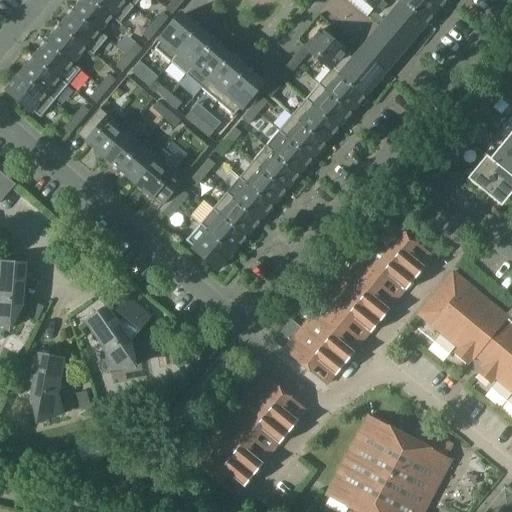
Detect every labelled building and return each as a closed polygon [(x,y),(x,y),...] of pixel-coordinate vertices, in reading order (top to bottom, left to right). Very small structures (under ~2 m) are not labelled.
[(81,0),(73,10),(100,33),(100,32),(112,18),(113,17),(92,0),(81,0)] [(133,8),(126,1),(124,0),(92,0),(113,17),(112,18),(120,24),(133,8)] [(183,0),(173,0),(166,9),(172,14),(183,0)] [(417,17),(400,2),(397,0),(365,0),(404,33),(417,17)] [(397,0),(400,2),(417,17),(426,25),(433,17),(440,8),(429,0),(397,0)] [(429,0),(440,8),(447,0),(429,0)] [(87,48),(86,49),(93,55),(108,38),(100,32),(100,33),(73,10),(60,26),(87,48)] [(153,24),(159,29),(168,18),(162,13),(153,24)] [(404,33),(380,13),(365,31),(346,53),(370,73),(357,88),(366,96),(398,59),(426,25),(417,17),(404,33)] [(154,48),(171,62),(199,28),(183,14),(161,41),(154,48)] [(149,40),(159,29),(153,24),(143,35),(149,40)] [(86,49),(87,48),(60,26),(47,41),(73,64),(86,49)] [(186,75),(215,42),(199,28),(171,62),(186,75)] [(356,89),(357,88),(370,73),(319,31),(305,47),(310,51),(331,69),(332,68),(356,89)] [(34,57),(60,79),(73,64),(47,41),(34,57)] [(186,75),(202,88),(230,55),(215,42),(186,75)] [(126,55),(132,60),(142,49),(136,44),(126,55)] [(310,51),(305,47),(304,46),(291,61),(297,66),(310,51)] [(123,72),(132,60),(126,55),(117,66),(123,72)] [(202,88),(218,102),(246,68),(230,55),(202,88)] [(47,95),(48,94),(60,79),(34,57),(21,72),(47,95)] [(291,61),(278,77),(284,82),(297,66),(291,61)] [(262,82),(246,68),(218,102),(234,115),(262,82)] [(356,89),(332,68),(331,69),(318,84),(352,113),(366,96),(357,88),(356,89)] [(511,86),(511,71),(511,70),(502,80),(511,87),(511,86)] [(142,71),(137,77),(149,87),(155,81),(142,71)] [(48,94),(47,95),(21,72),(7,89),(40,117),(55,100),(48,94)] [(100,86),(106,91),(116,80),(109,75),(100,86)] [(271,98),(284,82),(278,77),(265,92),(271,98)] [(153,90),(165,100),(170,94),(158,84),(153,90)] [(305,100),(339,128),(352,113),(318,84),(305,100)] [(96,103),(106,91),(100,86),(90,98),(96,103)] [(493,92),(485,102),(492,108),(500,98),(493,92)] [(183,105),(170,94),(165,100),(178,111),(183,105)] [(261,96),(252,108),(258,113),(267,102),(261,96)] [(292,115),(326,144),(339,128),(305,100),(292,115)] [(152,108),(163,118),(169,112),(157,102),(152,108)] [(492,108),(485,102),(476,112),(483,118),(492,108)] [(74,117),(80,122),(89,111),(83,106),(74,117)] [(104,157),(126,131),(99,108),(77,135),(104,157)] [(258,113),(252,108),(242,119),(248,124),(258,113)] [(184,116),(196,127),(201,121),(189,110),(184,116)] [(180,121),(169,112),(163,118),(174,127),(180,121)] [(286,137),(313,159),(326,144),(292,115),(279,131),(286,137)] [(70,134),(80,122),(74,117),(64,129),(70,134)] [(214,131),(201,121),(196,127),(209,137),(214,131)] [(511,151),(511,124),(508,121),(495,137),(503,144),(511,151)] [(467,124),(458,134),(465,140),(474,130),(467,124)] [(235,128),(226,139),(232,144),(241,133),(235,128)] [(104,157),(119,170),(141,144),(126,131),(104,157)] [(266,146),(273,153),(299,175),(313,159),(286,137),(279,131),(266,146)] [(222,156),(232,144),(226,139),(216,151),(222,156)] [(135,183),(157,157),(156,156),(141,144),(119,170),(135,183)] [(462,153),(451,144),(436,163),(447,171),(462,153)] [(511,178),(511,151),(503,144),(490,159),(511,178)] [(266,146),(253,162),(286,190),(299,175),(273,153),(266,146)] [(163,149),(156,156),(157,157),(135,183),(161,206),(183,179),(173,171),(180,163),(163,149)] [(511,178),(490,159),(486,156),(467,179),(502,207),(511,194),(511,178)] [(209,159),(199,170),(205,175),(215,164),(209,159)] [(246,184),(247,184),(273,206),(286,190),(253,162),(239,178),(246,184)] [(196,187),(205,175),(199,170),(190,182),(196,187)] [(0,202),(15,184),(5,176),(0,181),(0,202)] [(247,184),(246,184),(234,199),(260,222),(273,206),(247,184)] [(182,190),(173,201),(179,206),(188,195),(182,190)] [(247,237),(260,222),(234,199),(227,192),(212,209),(220,216),(220,215),(247,237)] [(169,218),(179,206),(173,201),(163,213),(169,218)] [(220,215),(220,216),(212,209),(200,225),(207,231),(207,230),(234,253),(247,237),(220,215)] [(372,243),(416,279),(425,267),(424,266),(407,253),(416,242),(390,221),(372,243)] [(234,253),(207,230),(207,231),(193,247),(220,269),(234,253)] [(406,291),(416,279),(372,243),(354,265),(380,286),(388,276),(405,290),(406,291)] [(23,306),(27,263),(0,260),(0,322),(11,328),(23,306)] [(337,286),(380,322),(390,310),(389,309),(372,295),(380,286),(354,265),(337,286)] [(511,327),(505,322),(508,318),(453,272),(418,314),(459,348),(455,354),(467,363),(471,358),(473,360),(477,356),(484,362),(481,366),(483,367),(478,373),(490,382),(495,377),(511,391),(511,327)] [(371,333),(380,322),(337,286),(319,307),(345,328),(353,319),(370,332),(371,333)] [(108,371),(136,366),(131,340),(152,316),(128,295),(116,309),(124,317),(119,323),(107,305),(84,321),(105,350),(108,371)] [(28,317),(37,321),(44,307),(34,302),(28,317)] [(302,329),(345,364),(355,352),(354,352),(337,338),(345,328),(319,307),(302,329)] [(345,364),(302,329),(284,350),(310,372),(318,361),(335,375),(336,376),(345,364)] [(59,394),(65,358),(38,353),(30,395),(37,420),(64,413),(59,394)] [(289,433),(299,421),(298,420),(281,407),(290,396),(264,375),(246,397),(289,433)] [(80,409),(90,407),(86,391),(76,394),(80,409)] [(280,444),(289,433),(246,397),(228,418),(254,440),(262,430),(279,443),(279,444),(280,444)] [(423,511),(451,460),(444,457),(450,445),(419,429),(413,440),(368,416),(327,495),(358,511),(357,511),(423,511)] [(211,440),(254,475),(264,464),(263,463),(246,449),(254,440),(228,418),(211,440)] [(245,487),(254,475),(211,440),(193,462),(218,483),(227,472),(244,486),(245,487)] [(511,511),(511,492),(505,487),(483,511),(511,511)]
